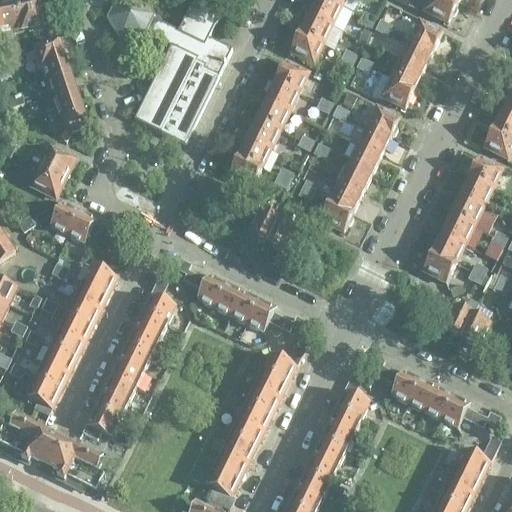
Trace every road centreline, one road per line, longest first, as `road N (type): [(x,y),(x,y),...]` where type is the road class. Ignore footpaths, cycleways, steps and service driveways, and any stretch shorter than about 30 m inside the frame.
road 1 (tertiary): [(347,329),(511,1)]
road 2 (residential): [(28,511),(166,232)]
road 3 (residential): [(166,232),(95,196),(121,142),(79,0)]
road 4 (residential): [(166,232),(281,0)]
road 5 (residential): [(347,329),(166,232)]
road 6 (tertiary): [(257,511),(347,329)]
road 7 (residential): [(511,410),(347,329)]
